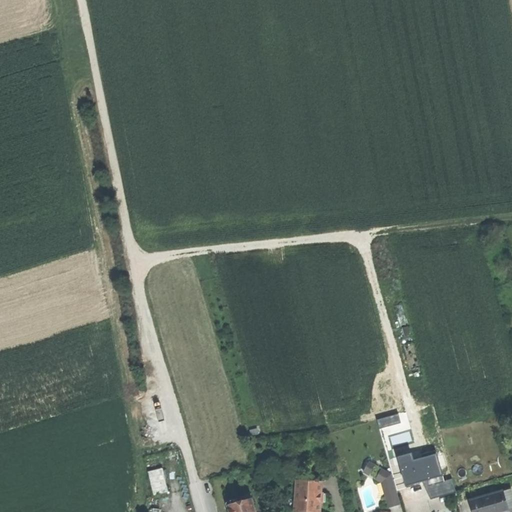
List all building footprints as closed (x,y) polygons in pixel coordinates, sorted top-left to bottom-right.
[(363,471),(369,474),(374,464),(368,461),(363,471)] [(380,469),(377,475),(384,480),(392,478),(390,473),(380,469)] [(387,505),(390,504),(387,492),(384,480),(377,475),(375,479),(381,482),(387,505)] [(384,480),(387,492),(395,490),(392,478),(384,480)] [(296,481),(294,511),(319,511),(320,502),(320,493),(321,481),(296,481)] [(387,492),(390,504),(398,502),(395,490),(387,492)] [(470,501),(473,511),(503,511),(507,511),(501,492),(470,501)] [(254,511),(251,499),(231,504),(228,511),(254,511)]
